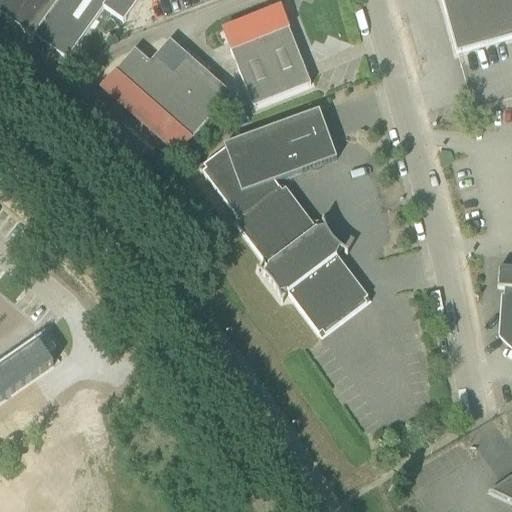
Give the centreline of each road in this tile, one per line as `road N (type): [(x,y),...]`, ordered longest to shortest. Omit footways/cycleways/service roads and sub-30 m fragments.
road 1 (tertiary): [(321,511),(219,367),(132,269),(0,146)]
road 2 (unclassified): [(479,427),(373,0)]
road 3 (residential): [(0,253),(109,360)]
